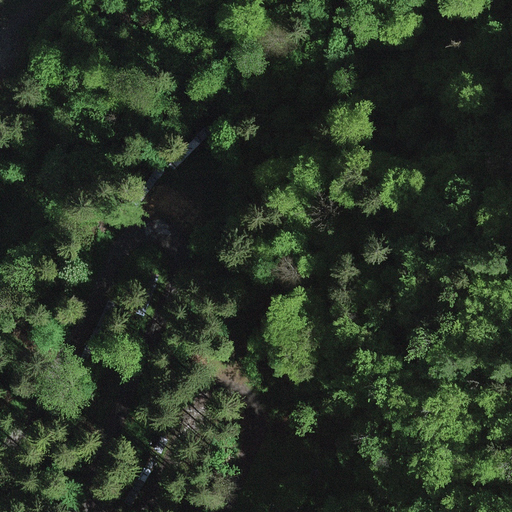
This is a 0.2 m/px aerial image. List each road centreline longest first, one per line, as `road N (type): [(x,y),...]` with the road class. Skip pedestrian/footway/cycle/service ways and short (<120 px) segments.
road 1 (track): [(105,511),(95,492),(181,246),(183,232),(171,215),(151,213),(138,223),(0,440)]
road 2 (track): [(226,511),(253,450),(254,427),(250,404),(230,391),(209,405),(123,511)]
